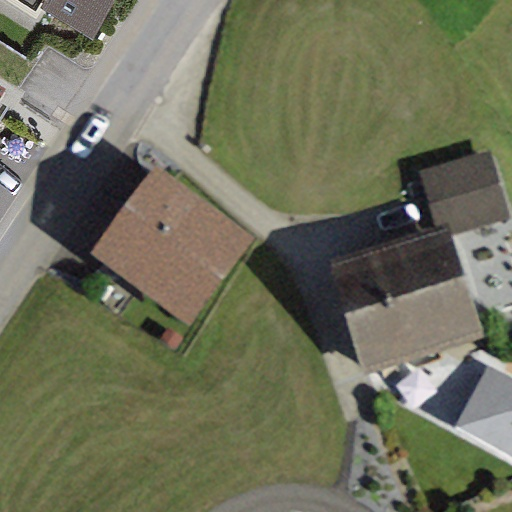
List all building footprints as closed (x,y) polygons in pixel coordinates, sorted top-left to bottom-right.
[(129,0),(32,0),(107,41),(129,0)] [(0,153),(22,118),(0,103),(0,153)] [(492,166),(431,184),(447,237),(507,220),(492,166)] [(168,183),(106,262),(199,334),(260,254),(168,183)] [(455,245),(351,283),(389,389),(493,352),(455,245)] [(511,393),(497,385),(464,445),(511,471),(511,393)]
